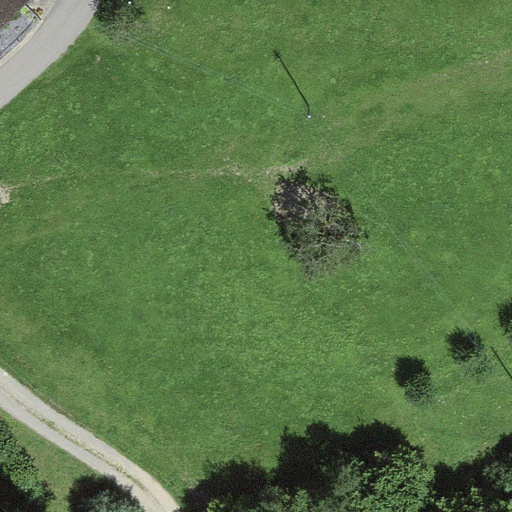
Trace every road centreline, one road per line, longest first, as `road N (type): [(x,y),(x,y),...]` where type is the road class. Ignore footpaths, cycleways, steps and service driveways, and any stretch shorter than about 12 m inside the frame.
road 1 (track): [(0,388),(144,493),(158,511)]
road 2 (unclassified): [(0,96),(82,0)]
